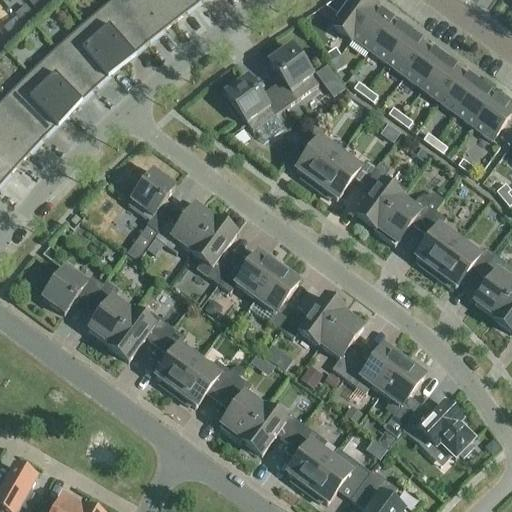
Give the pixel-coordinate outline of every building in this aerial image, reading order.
[(48,7),(42,0),(35,0),(30,5),(38,15),(48,7)] [(154,0),(117,0),(111,5),(147,48),(174,26),(154,0)] [(198,0),(154,0),(174,26),(203,5),(198,0)] [(355,0),(333,32),(351,45),(376,10),(362,0),(355,0)] [(338,17),(346,5),(340,1),(328,9),(338,17)] [(111,5),(83,28),(122,73),(136,62),(134,59),(147,48),(111,5)] [(352,44),(369,56),(391,26),(375,14),(377,11),(376,10),(351,45),(352,44)] [(10,41),(22,30),(14,21),(2,31),(10,41)] [(369,56),(387,69),(409,39),(391,26),(369,56)] [(83,28),(56,53),(94,94),(107,83),(108,84),(122,73),(83,28)] [(387,69),(404,82),(426,51),(409,39),(387,69)] [(290,51),(269,67),(282,85),(271,93),(285,113),(318,89),(290,51)] [(404,82),(421,95),(444,64),(426,51),(404,82)] [(56,53),(29,78),(70,120),(82,107),(81,106),(94,94),(56,53)] [(325,59),(329,66),(340,60),(335,53),(325,59)] [(340,60),(329,66),(336,76),(346,70),(340,60)] [(421,95),(439,107),(461,77),(444,64),(421,95)] [(327,70),(316,78),(333,102),(344,94),(327,70)] [(439,107),(456,120),(479,90),(461,77),(439,107)] [(29,78),(3,104),(43,143),(56,131),(58,133),(70,120),(29,78)] [(247,83),(225,98),(252,137),(285,113),(271,93),(260,101),(247,83)] [(353,94),(363,101),(368,94),(358,87),(353,94)] [(456,120),(474,133),(496,103),(479,90),(456,120)] [(368,94),(363,101),(373,108),(378,102),(368,94)] [(511,114),(496,103),(474,133),(492,146),(511,118),(511,114)] [(3,104),(0,107),(0,151),(19,169),(43,143),(3,104)] [(388,119),(398,127),(403,120),(393,113),(388,119)] [(403,120),(398,127),(407,134),(412,127),(403,120)] [(300,183),(314,194),(340,159),(320,144),(326,136),(316,129),(302,148),(312,155),(296,176),(302,181),(300,183)] [(250,144),(243,135),(234,142),(241,150),(250,144)] [(423,145),(433,152),(437,146),(428,138),(423,145)] [(437,146),(433,152),(442,159),(447,153),(437,146)] [(0,151),(0,190),(19,169),(0,151)] [(425,168),(430,160),(421,153),(415,162),(425,168)] [(352,185),(362,192),(376,173),(366,166),(360,173),(340,159),(314,194),(329,204),(330,202),(337,206),(352,185)] [(458,171),(467,178),(472,171),(463,164),(458,171)] [(356,220),(375,235),(399,202),(380,188),(386,180),(376,173),(362,192),(371,199),(356,220)] [(152,223),(143,235),(154,244),(168,224),(169,224),(158,216),(175,193),(153,177),(131,207),(152,223)] [(501,203),(507,198),(510,195),(505,189),(496,197),(501,203)] [(412,229),(421,236),(435,217),(444,205),(434,198),(417,203),(411,211),(399,202),(375,235),(373,237),(394,252),(412,229)] [(511,203),(507,198),(501,203),(509,212),(511,209),(511,203)] [(192,260),(216,227),(218,224),(197,209),(180,232),(168,224),(154,243),(176,259),(182,252),(192,260)] [(420,271),(434,281),(459,246),(440,232),(445,224),(435,217),(421,236),(431,243),(416,264),(421,268),(420,271)] [(196,274),(218,290),(232,271),(220,262),(236,241),(216,227),(192,260),(201,266),(196,274)] [(471,273),(481,280),(495,261),(485,253),(479,261),(459,246),(434,281),(448,292),(450,289),(456,294),(471,273)] [(235,291),(255,305),(281,270),(267,260),(265,262),(259,258),(243,279),(232,271),(218,290),(229,299),(235,291)] [(474,309),(494,323),(511,298),(511,286),(508,284),(511,278),(511,273),(495,261),(481,280),(491,287),(474,309)] [(269,328),(281,336),(295,317),(284,309),(299,288),(293,283),(295,281),(281,270),(255,305),(249,314),(269,329),(269,328)] [(42,304),(64,320),(80,298),(91,306),(106,286),(94,278),(86,290),(65,274),(42,304)] [(107,352),(108,352),(134,317),(133,317),(132,318),(113,304),(119,296),(106,286),(91,306),(104,315),(89,336),(108,351),(107,352)] [(511,298),(494,323),(493,325),(511,338),(511,298)] [(320,351),(344,318),(345,317),(324,302),(306,325),(295,317),(281,336),(292,345),(298,337),(319,353),(320,351)] [(213,322),(221,313),(212,305),(204,315),(213,322)] [(145,344),(158,353),(172,334),(149,317),(144,324),(134,317),(108,352),(128,367),(145,344)] [(331,375),(343,384),(357,364),(346,356),(363,333),(344,318),(320,351),(339,365),(331,375)] [(159,390),(174,401),(200,366),(180,351),(185,343),(172,334),(158,353),(171,362),(155,383),(161,388),(159,390)] [(270,375),(276,366),(285,372),(293,360),(272,346),(262,361),(265,364),(262,369),(270,375)] [(370,392),(380,399),(406,364),(392,354),(390,356),(384,352),(369,373),(357,364),(343,384),(365,400),(370,392)] [(406,364),(380,399),(390,407),(384,414),(406,430),(421,411),(409,402),(425,381),(419,377),(420,375),(406,364)] [(211,392),(224,401),(238,382),(215,365),(209,373),(200,366),(174,401),(188,411),(189,409),(196,413),(211,392)] [(299,385),(311,394),(320,382),(308,374),(299,385)] [(324,387),(333,393),(338,387),(329,380),(324,387)] [(219,434),(239,449),(265,414),(245,399),(251,392),(238,382),(224,401),(236,411),(219,434)] [(434,421),(421,411),(406,430),(401,437),(419,450),(426,443),(436,453),(440,449),(455,464),(460,460),(463,463),(472,454),(469,450),(473,446),(458,431),(461,427),(444,410),(434,421)] [(350,412),(344,420),(355,428),(361,421),(350,412)] [(277,440),(289,450),(304,430),(291,421),(285,429),(265,414),(239,449),(240,450),(242,447),(261,461),(277,440)] [(291,487),(305,497),(331,462),(321,455),(327,447),(304,430),(289,450),(302,459),(287,480),(293,484),(291,487)] [(331,462),(305,497),(319,508),(321,505),(327,510),(342,489),(355,498),(370,479),(356,469),(351,477),(331,462)] [(37,484),(14,471),(0,496),(0,511),(20,511),(22,510),(24,511),(25,511),(33,499),(29,497),(37,484)] [(372,476),(355,498),(350,506),(358,511),(399,511),(390,505),(397,495),(372,476)] [(80,511),(63,502),(57,511),(80,511)]
